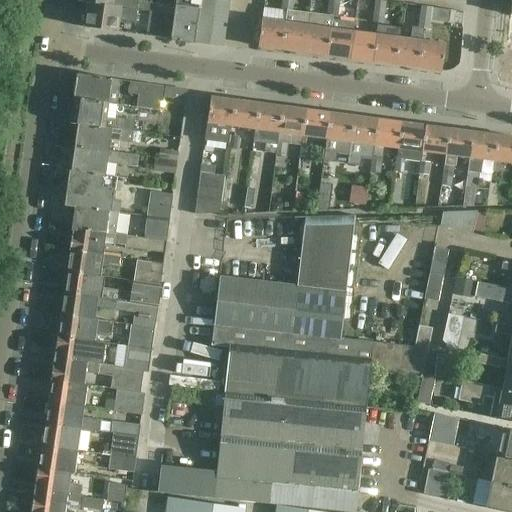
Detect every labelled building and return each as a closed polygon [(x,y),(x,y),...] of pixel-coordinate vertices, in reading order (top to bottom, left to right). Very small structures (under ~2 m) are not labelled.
[(78,0),(78,2),(86,3),(113,7),(137,10),(149,12),(162,14),(172,15),(174,7),(138,2),(138,0),(78,0)] [(174,0),(174,7),(172,15),(169,40),(193,43),(197,16),(198,7),(199,0),(174,0)] [(229,0),(199,0),(198,7),(228,11),(229,0)] [(292,1),(281,0),(275,0),(281,1),(280,11),(291,12),(292,1)] [(385,2),(374,0),(372,11),(384,13),(385,2)] [(113,7),(86,3),(83,28),(117,32),(119,21),(136,23),(137,10),(113,7)] [(339,7),(327,5),(326,16),(337,18),(339,7)] [(429,18),(429,21),(448,23),(450,10),(420,6),(418,17),(429,18)] [(228,11),(198,7),(197,16),(212,18),(227,20),(228,11)] [(384,13),(372,11),(371,22),(382,23),(384,13)] [(172,15),(162,14),(149,12),(146,36),(169,40),(172,15)] [(285,12),(284,22),(280,50),(304,53),(308,16),(285,12)] [(212,18),(197,16),(193,43),(209,45),(212,18)] [(332,19),(308,16),(304,53),(326,56),(330,28),(332,20),(332,19)] [(429,18),(418,17),(417,27),(414,27),(412,40),(398,37),(394,66),(417,69),(421,41),(422,28),(428,29),(429,21),(429,18)] [(227,20),(212,18),(209,45),(223,47),(227,20)] [(284,22),(262,18),(258,47),(280,50),(284,22)] [(354,23),(332,20),(330,28),(326,56),(349,60),(353,31),(354,23)] [(399,29),(376,26),(375,34),(372,63),(394,66),(398,37),(399,29)] [(375,34),(353,31),(349,60),(372,63),(375,34)] [(445,44),(421,41),(417,69),(441,72),(445,44)] [(120,80),(76,74),(73,98),(109,104),(117,105),(120,80)] [(127,94),(138,95),(140,83),(129,82),(127,94)] [(140,83),(138,95),(136,107),(148,109),(152,85),(140,83)] [(163,87),(152,85),(148,109),(160,111),(163,87)] [(185,106),(187,91),(166,88),(163,103),(185,106)] [(234,101),(210,97),(205,140),(228,143),(229,136),(231,125),(234,101)] [(109,104),(73,98),(69,124),(77,125),(134,131),(135,121),(115,118),(117,105),(109,104)] [(258,104),(234,101),(231,125),(255,128),(258,104)] [(283,107),(258,104),(255,128),(254,140),(277,143),(278,143),(283,107)] [(306,110),(283,107),(278,143),(277,143),(275,156),(285,157),(287,145),(300,146),(301,147),(303,135),(306,110)] [(330,113),(306,110),(303,135),(326,138),(330,113)] [(354,117),(330,113),(326,138),(323,162),(336,163),(337,154),(349,155),(354,117)] [(378,120),(354,117),(349,155),(348,165),(360,167),(361,158),(372,159),(373,160),(373,157),(375,145),(378,120)] [(402,123),(378,120),(375,145),(398,148),(402,123)] [(426,126),(402,123),(398,148),(396,172),(405,173),(406,164),(405,164),(405,160),(420,162),(422,151),(426,126)] [(134,131),(77,125),(74,146),(109,151),(111,135),(119,136),(118,142),(132,144),(134,131)] [(450,129),(426,126),(422,151),(446,155),(450,129)] [(474,133),(450,129),(446,155),(441,184),(452,187),(457,156),(470,158),(474,133)] [(498,136),(474,133),(470,158),(468,174),(465,191),(465,194),(464,196),(463,207),(471,207),(471,199),(473,189),(477,190),(479,176),(482,176),(484,160),(494,161),(498,136)] [(239,138),(229,136),(228,143),(228,150),(238,151),(239,138)] [(511,137),(498,136),(494,161),(493,167),(502,168),(503,163),(511,163),(511,137)] [(109,151),(74,146),(70,171),(106,176),(107,163),(138,168),(139,156),(109,152),(109,151)] [(301,147),(300,158),(309,160),(310,148),(311,148),(301,147)] [(178,153),(158,150),(157,158),(177,161),(178,153)] [(372,159),(370,173),(380,175),(382,158),(373,157),(373,160),(372,159)] [(177,161),(157,158),(155,171),(175,174),(177,161)] [(420,162),(419,174),(429,176),(430,163),(420,162)] [(106,176),(70,171),(65,205),(118,213),(119,213),(121,202),(113,201),(115,189),(117,178),(106,177),(106,176)] [(224,176),(200,173),(198,185),(222,188),(224,176)] [(492,180),(488,206),(497,206),(499,187),(500,181),(492,180)] [(332,185),(321,184),(316,212),(329,211),(332,185)] [(222,188),(198,185),(197,197),(220,201),(222,188)] [(255,189),(248,188),(245,208),(252,209),(255,189)] [(153,193),(150,192),(146,216),(169,219),(172,195),(153,193)] [(220,201),(197,197),(194,215),(219,214),(220,201)] [(118,213),(65,205),(65,206),(75,208),(72,229),(115,235),(118,213)] [(478,212),(443,213),(440,227),(473,234),(473,231),(477,213),(478,212)] [(487,216),(477,213),(473,231),(483,233),(487,216)] [(169,219),(146,216),(143,239),(166,242),(169,219)] [(353,235),(355,216),(304,219),(296,286),(346,292),(351,250),(353,235)] [(143,239),(115,235),(72,229),(69,251),(71,251),(95,254),(102,255),(104,243),(126,246),(125,248),(165,253),(166,242),(143,239)] [(448,251),(435,248),(430,272),(444,275),(448,251)] [(95,254),(71,251),(68,272),(104,277),(105,266),(119,268),(120,258),(102,255),(95,254)] [(511,271),(511,261),(503,259),(501,269),(511,271)] [(163,265),(136,261),(134,282),(160,286),(163,265)] [(104,277),(68,272),(65,293),(158,307),(161,286),(160,286),(134,282),(132,292),(102,288),(104,277)] [(444,275),(430,272),(424,299),(438,302),(444,275)] [(339,340),(340,339),(346,292),(296,286),(219,277),(214,325),(339,340)] [(511,289),(477,283),(474,298),(511,304),(511,289)] [(158,307),(65,293),(62,315),(97,320),(98,320),(99,309),(134,314),(132,325),(155,328),(158,307)] [(97,320),(62,315),(58,336),(94,342),(95,335),(111,338),(113,322),(98,320),(97,320)] [(155,328),(132,325),(127,324),(126,330),(131,331),(128,347),(151,350),(155,328)] [(511,336),(511,338),(507,361),(511,362),(511,327),(496,324),(494,333),(511,336)] [(339,340),(214,325),(211,346),(229,348),(228,355),(370,372),(421,378),(422,375),(426,354),(412,353),(414,347),(340,339),(339,340)] [(432,329),(419,326),(414,347),(412,353),(426,354),(432,329)] [(57,336),(54,358),(102,366),(102,365),(106,343),(94,342),(58,336),(57,336)] [(151,350),(128,347),(125,369),(143,372),(148,373),(151,350)] [(370,372),(228,355),(224,392),(366,408),(370,372)] [(434,377),(442,378),(450,379),(452,357),(436,355),(434,377)] [(506,371),(502,390),(511,392),(511,362),(507,361),(480,355),(478,365),(506,371)] [(102,366),(54,358),(51,380),(52,380),(84,385),(84,384),(86,373),(112,377),(111,389),(117,390),(140,394),(140,393),(143,372),(125,369),(102,365),(102,366)] [(421,378),(416,403),(429,406),(435,377),(422,375),(421,378)] [(84,385),(52,380),(49,402),(85,408),(88,384),(84,384),(84,385)] [(493,398),(492,404),(489,418),(511,422),(511,392),(502,390),(462,382),(458,401),(481,405),(483,396),(493,398)] [(140,394),(117,390),(114,412),(141,416),(144,394),(140,393),(140,394)] [(366,408),(224,392),(216,472),(216,477),(272,483),(270,504),(335,511),(350,511),(355,511),(359,475),(366,408)] [(85,408),(49,402),(45,425),(71,428),(98,432),(99,420),(83,417),(85,408)] [(440,434),(443,418),(434,416),(428,442),(454,447),(456,438),(440,434)] [(140,426),(113,422),(111,433),(114,433),(114,434),(139,438),(140,426)] [(71,428),(45,425),(42,446),(78,452),(81,434),(70,432),(71,428)] [(511,430),(500,428),(495,455),(511,457),(511,430)] [(139,438),(114,434),(110,456),(136,460),(139,438)] [(78,452),(42,446),(39,468),(64,472),(64,468),(75,470),(78,452)] [(511,457),(495,455),(491,481),(511,484),(511,457)] [(136,460),(110,456),(108,470),(134,474),(136,460)] [(434,461),(432,470),(451,474),(461,476),(463,467),(434,461)] [(216,477),(216,472),(161,467),(158,492),(270,504),(272,483),(216,477)] [(38,468),(34,490),(80,497),(82,485),(69,484),(70,473),(64,472),(39,468),(38,468)] [(428,469),(427,476),(423,495),(445,500),(451,474),(432,470),(428,469)] [(511,511),(511,484),(491,481),(489,489),(485,509),(502,511),(511,511)] [(124,503),(126,486),(109,483),(107,501),(124,503)] [(80,497),(34,490),(31,511),(64,511),(66,505),(102,511),(104,501),(80,498),(80,497)] [(245,511),(246,509),(167,498),(165,511),(245,511)]
